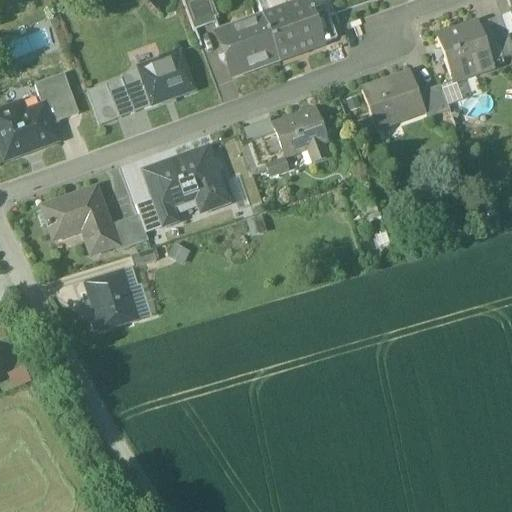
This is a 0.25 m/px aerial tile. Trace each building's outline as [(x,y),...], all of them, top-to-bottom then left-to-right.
[(210,0),(207,0),(186,9),(194,31),(214,24),(216,24),(214,19),(217,18),(210,0)] [(339,0),(328,1),(330,12),(360,8),(358,0),(339,0)] [(304,15),(300,4),(263,18),(279,62),(325,45),(324,44),(316,21),(312,12),(304,15)] [(511,35),(511,16),(511,14),(500,18),(507,37),(511,35)] [(327,17),(316,21),(324,44),(336,40),(327,17)] [(263,18),(216,35),(233,79),(279,62),(263,18)] [(500,18),(489,22),(503,60),(511,56),(511,50),(507,37),(500,18)] [(489,22),(478,26),(492,64),(503,60),(489,22)] [(477,25),(436,41),(450,79),(472,71),(475,78),(494,71),(492,64),(478,26),(477,25)] [(195,93),(181,53),(137,69),(138,71),(151,109),(195,93)] [(121,80),(87,93),(99,128),(151,109),(138,71),(120,78),(121,80)] [(60,78),(34,88),(42,109),(43,108),(50,127),(74,118),(60,78)] [(389,83),(362,93),(374,128),(395,121),(396,124),(423,114),(424,113),(418,96),(412,79),(391,87),(389,83)] [(440,88),(418,96),(424,113),(423,114),(426,121),(449,112),(440,88)] [(42,109),(12,119),(9,110),(0,113),(0,151),(4,163),(56,144),(50,127),(43,108),(42,109)] [(315,111),(271,127),(274,135),(284,161),(308,152),(312,164),(315,165),(325,161),(326,159),(322,147),(327,145),(315,111)] [(270,122),(243,132),(248,145),(263,140),(274,135),(271,127),(270,122)] [(274,135),(263,140),(272,166),(284,161),(274,135)] [(263,140),(248,145),(257,171),(272,166),(263,140)] [(207,150),(142,174),(162,231),(177,225),(170,206),(199,196),(206,215),(228,206),(207,150)] [(95,191),(42,210),(47,223),(45,224),(47,228),(49,227),(54,242),(86,230),(89,240),(86,241),(91,256),(115,248),(116,248),(108,228),(95,191)] [(138,217),(125,222),(133,244),(146,239),(138,217)] [(125,222),(108,228),(116,248),(115,248),(115,250),(133,244),(125,222)] [(152,252),(131,259),(134,270),(156,263),(152,252)] [(123,274),(83,286),(99,336),(138,323),(123,274)]
